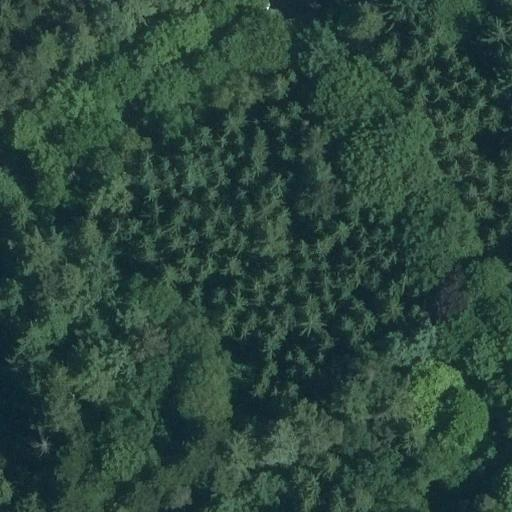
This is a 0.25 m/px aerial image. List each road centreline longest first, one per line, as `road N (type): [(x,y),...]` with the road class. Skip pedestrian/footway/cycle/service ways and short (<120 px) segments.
road 1 (unclassified): [(297,3),(511,380)]
road 2 (tertiary): [(297,3),(0,172)]
